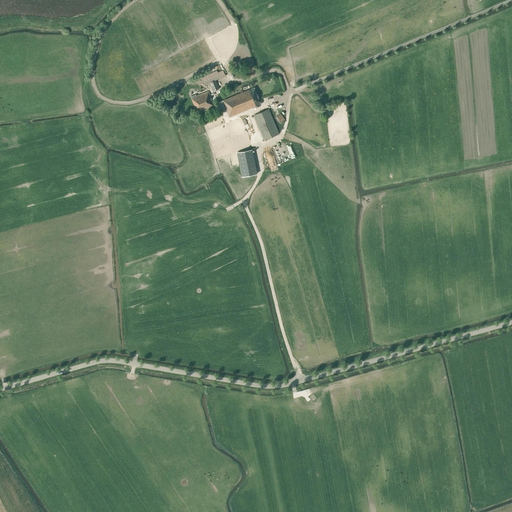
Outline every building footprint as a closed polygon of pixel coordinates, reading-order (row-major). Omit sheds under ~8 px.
[(225,76),(223,70),(217,73),(217,71),(201,78),(204,85),(208,83),(209,87),(210,86),(213,92),(219,89),(215,80),(225,76)] [(256,92),(254,88),(223,100),(225,104),(224,105),(229,117),(257,106),(257,108),(262,106),(261,104),(259,99),(256,92)] [(213,105),(208,91),(196,96),(195,95),(191,97),(195,108),(197,112),(213,105)] [(263,140),(278,134),(268,110),(253,115),(263,140)] [(280,124),(285,120),(280,114),(275,117),(280,124)] [(270,165),(277,162),(271,148),(265,150),(270,165)] [(257,174),(252,150),(236,153),(241,177),(257,174)]
